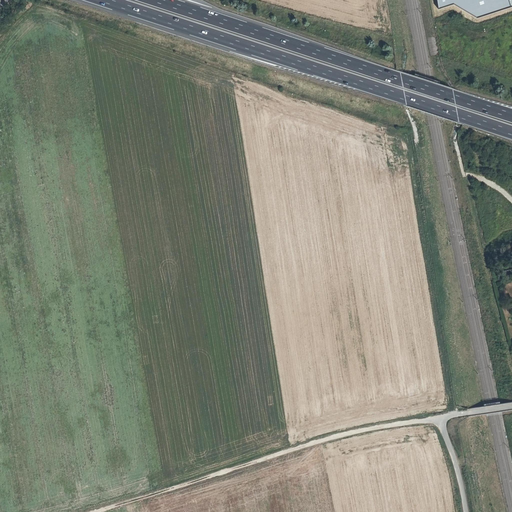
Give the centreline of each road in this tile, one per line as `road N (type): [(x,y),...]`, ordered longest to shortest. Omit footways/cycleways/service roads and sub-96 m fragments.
road 1 (motorway): [(103,0),(511,133)]
road 2 (motorway): [(511,117),(153,0)]
road 3 (track): [(89,511),(325,439),(440,417)]
road 4 (unclassified): [(466,511),(440,417),(511,406)]
